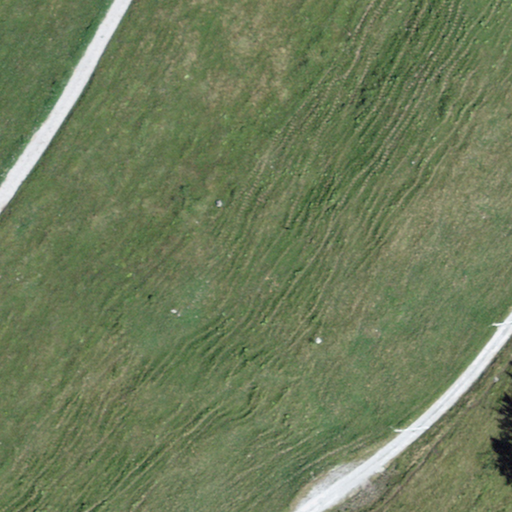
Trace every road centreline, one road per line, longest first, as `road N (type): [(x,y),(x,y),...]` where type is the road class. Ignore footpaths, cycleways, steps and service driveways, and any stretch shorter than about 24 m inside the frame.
road 1 (track): [(304,511),(435,413),(511,320)]
road 2 (track): [(0,216),(51,144),(130,0)]
